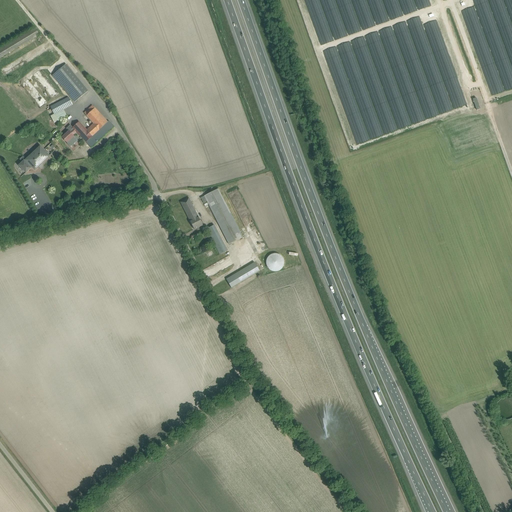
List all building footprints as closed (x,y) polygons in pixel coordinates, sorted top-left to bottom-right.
[(0,55),(39,36),(35,29),(0,47),(0,55)] [(53,76),(75,103),(89,91),(67,65),(53,76)] [(69,98),(51,107),(54,114),(63,109),(72,105),(69,98)] [(69,131),(62,137),(71,147),(75,143),(71,138),(73,136),(73,135),(76,132),(91,148),(114,126),(109,121),(108,122),(93,106),(84,113),(94,123),(87,130),(79,122),(73,128),(70,125),(67,129),(69,131)] [(22,162),(19,165),(26,173),(32,167),(35,169),(49,156),(40,147),(39,146),(35,149),(37,150),(26,160),(29,163),(26,166),(22,162)] [(218,189),(201,197),(204,203),(207,201),(208,202),(229,244),(243,237),(218,189)] [(189,198),(180,202),(194,229),(203,225),(189,198)] [(207,229),(220,254),(227,251),(214,225),(207,229)] [(266,263),(272,273),(285,265),(277,252),(267,259),(269,261),(266,263)] [(254,262),(226,279),(231,288),(259,271),(254,262)] [(506,420),(510,419),(511,418),(511,399),(509,398),(505,398),(502,399),(499,401),(497,404),(497,407),(497,411),(498,414),(500,417),(503,419),(506,420)]
